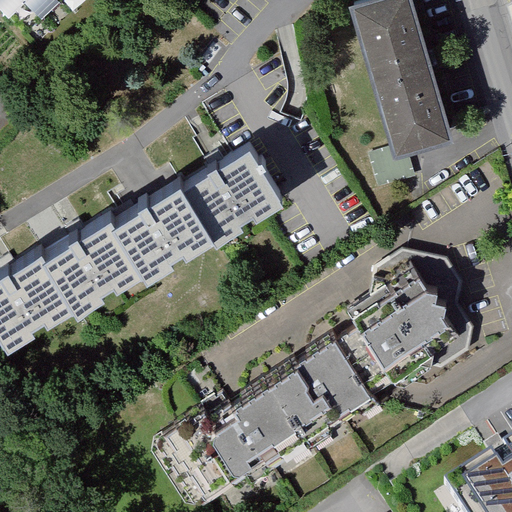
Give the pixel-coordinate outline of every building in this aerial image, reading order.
[(0,0),(17,19),(33,3),(49,22),(67,4),(63,0),(0,0)] [(458,135),(418,0),(351,0),(397,153),(458,135)] [(283,201),(249,145),(217,165),(215,162),(207,167),(209,170),(182,187),(211,235),(215,242),(242,225),(239,220),(254,211),(257,217),(283,201)] [(183,253),(211,235),(182,187),(177,180),(144,200),(142,197),(134,202),(136,206),(109,221),(139,272),(143,278),(169,261),(166,255),(179,247),(183,253)] [(112,288),(139,272),(109,221),(106,216),(73,236),(71,233),(63,237),(65,240),(38,257),(68,307),(72,313),(98,297),(95,291),(109,282),(112,288)] [(467,282),(450,257),(407,249),(379,267),(375,295),(350,310),(362,329),(341,343),(338,338),(235,405),(227,394),(159,438),(155,452),(188,507),(204,511),(252,479),(261,494),(387,412),(376,395),(395,384),(408,387),(438,367),(445,369),(473,351),(478,328),(462,304),(467,282)] [(42,324),(68,307),(38,257),(35,251),(3,271),(1,268),(0,268),(0,346),(1,349),(28,332),(24,326),(38,318),(42,324)] [(511,511),(511,446),(445,491),(458,511),(511,511)]
